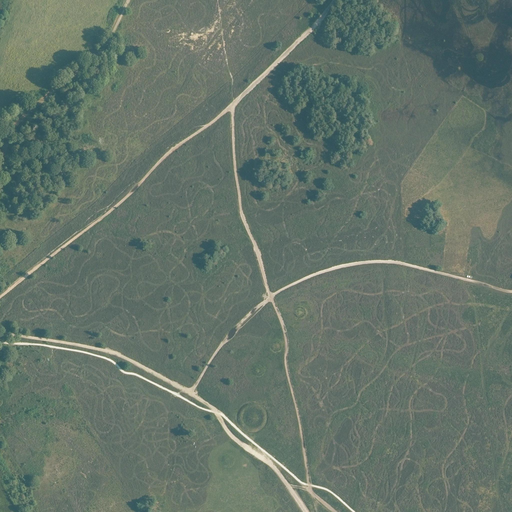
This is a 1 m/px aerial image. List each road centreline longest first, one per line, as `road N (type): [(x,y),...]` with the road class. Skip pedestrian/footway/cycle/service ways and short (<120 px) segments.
road 1 (unknown): [(311,492),(285,332),(242,216),(233,106),(0,297)]
road 2 (track): [(0,161),(21,119),(103,45),(129,0)]
road 3 (track): [(190,393),(96,349),(0,336)]
road 4 (track): [(304,511),(277,471),(240,446),(190,393)]
road 5 (unknown): [(336,0),(233,106)]
